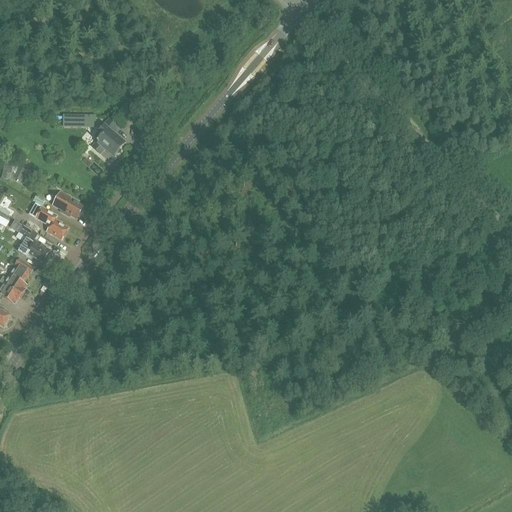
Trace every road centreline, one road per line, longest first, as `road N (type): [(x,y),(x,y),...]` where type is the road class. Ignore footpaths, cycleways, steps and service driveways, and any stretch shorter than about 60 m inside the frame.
road 1 (unclassified): [(511,229),(300,13)]
road 2 (residential): [(24,353),(11,341),(123,189),(160,145),(183,150)]
road 3 (secondary): [(24,353),(183,150)]
road 4 (secondary): [(183,150),(300,13)]
